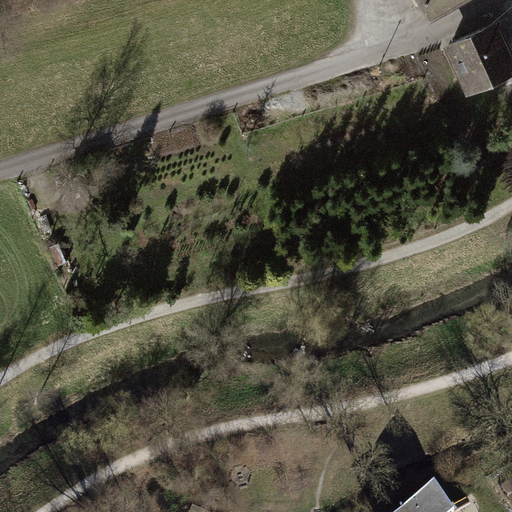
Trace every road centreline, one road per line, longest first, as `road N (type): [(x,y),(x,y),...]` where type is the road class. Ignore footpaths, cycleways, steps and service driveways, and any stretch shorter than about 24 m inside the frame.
road 1 (track): [(0,384),(42,357),(143,315),(432,244),(511,203)]
road 2 (track): [(48,511),(101,477),(218,430),(350,409),(511,358)]
